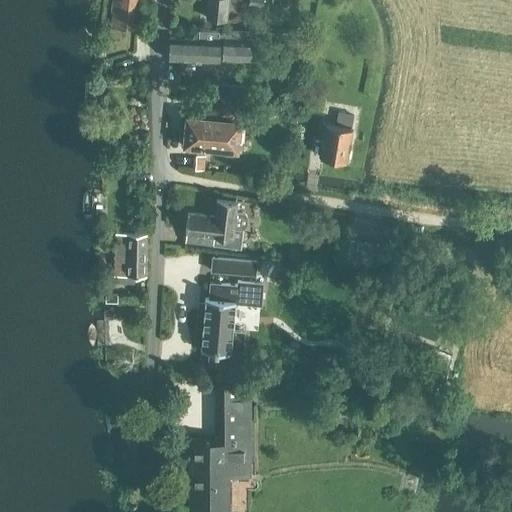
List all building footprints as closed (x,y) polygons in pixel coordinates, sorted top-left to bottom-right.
[(146,0),(111,0),(110,26),(144,29),(146,0)] [(207,0),(206,17),(226,19),(228,0),(207,0)] [(198,37),(170,36),(169,59),(217,61),(218,59),(249,60),(250,32),(224,31),(224,33),(218,32),(218,30),(199,29),(198,37)] [(243,87),(221,85),(220,100),(241,102),(243,87)] [(223,118),(243,119),(244,105),(221,103),(220,118),(223,118)] [(346,125),(349,109),(337,107),(334,123),(327,121),(321,156),(343,160),(349,126),(346,125)] [(223,120),(187,117),(185,144),(239,149),(243,119),(223,118),(223,120)] [(145,160),(108,157),(107,170),(145,172),(145,160)] [(187,212),(185,231),(186,231),(185,239),(204,241),(205,233),(232,236),(233,228),(241,229),(246,225),(247,216),(243,211),(234,210),(235,202),(216,200),(214,215),(187,212)] [(146,275),(147,233),(114,232),(113,275),(146,275)] [(379,244),(348,240),(345,266),(376,270),(379,244)] [(253,259),(213,256),(212,270),(234,272),(251,273),(253,259)] [(261,304),(263,282),(238,280),(237,284),(211,282),(209,298),(205,297),(204,311),(199,311),(197,329),(203,329),(201,349),(208,350),(208,355),(228,356),(228,364),(242,365),(244,331),(233,330),(235,302),(261,304)] [(119,293),(103,293),(103,301),(119,301),(119,293)] [(190,441),(190,476),(190,509),(230,509),(230,475),(251,475),(250,385),(223,385),(224,440),(190,441)] [(358,420),(383,419),(383,407),(371,407),(371,403),(357,404),(358,420)]
